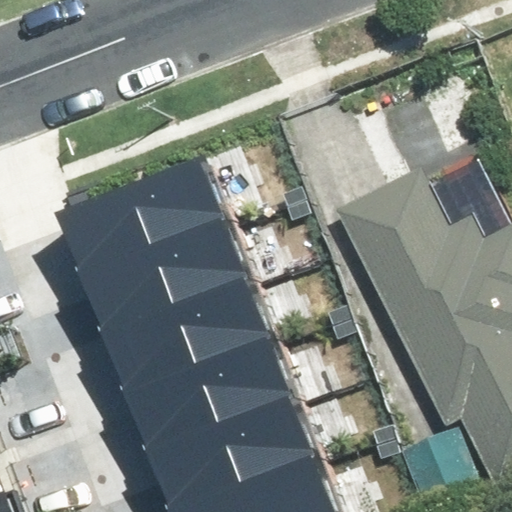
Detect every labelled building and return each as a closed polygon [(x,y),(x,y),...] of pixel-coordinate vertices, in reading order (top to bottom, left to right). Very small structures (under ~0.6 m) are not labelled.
[(480,120),(461,75),(392,104),(411,148),(480,120)] [(507,493),(511,491),(511,234),(497,242),(485,219),(464,230),(436,174),(350,216),(457,434),(474,425),(507,493)] [(338,511),(207,179),(67,234),(175,511),(338,511)] [(0,393),(71,364),(44,297),(0,314),(0,393)] [(393,437),(365,366),(337,377),(350,411),(340,415),(354,452),(393,437)] [(0,511),(15,511),(0,472),(0,511)]
